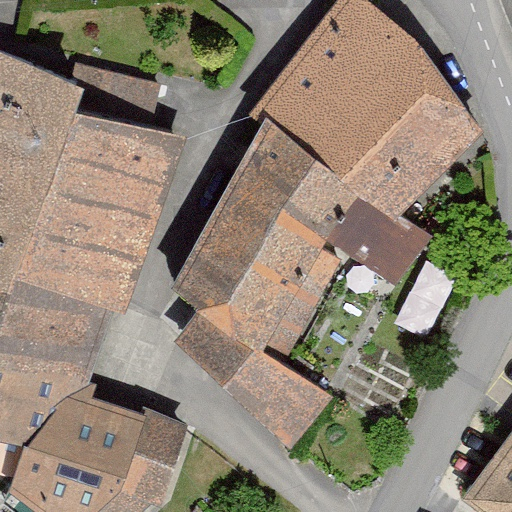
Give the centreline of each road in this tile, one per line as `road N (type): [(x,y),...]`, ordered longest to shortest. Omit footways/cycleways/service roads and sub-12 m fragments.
road 1 (residential): [(402,511),(497,335),(511,265)]
road 2 (residential): [(511,118),(475,0)]
